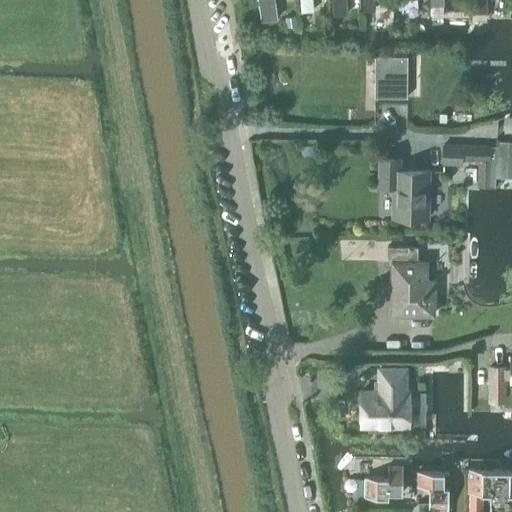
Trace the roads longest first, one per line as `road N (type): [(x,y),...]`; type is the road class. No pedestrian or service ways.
road 1 (unclassified): [(297,511),(218,77),(195,0)]
road 2 (track): [(209,511),(105,0)]
